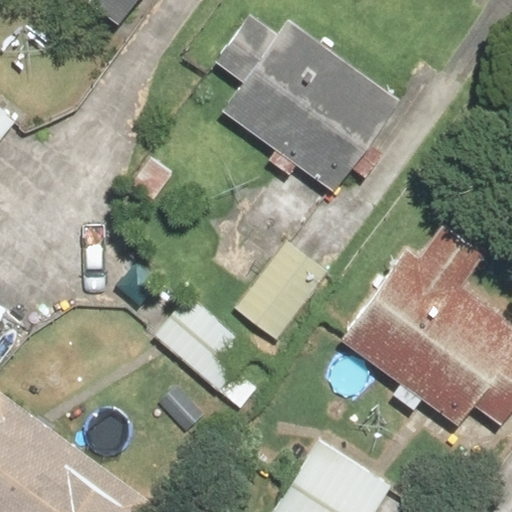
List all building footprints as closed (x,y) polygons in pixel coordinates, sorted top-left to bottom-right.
[(128,0),(84,0),(113,21),(128,0)] [(396,98),(285,17),(272,35),(245,16),(201,76),(228,95),(217,111),(329,192),(396,98)] [(0,133),(13,116),(0,105),(0,133)] [(326,273),(287,242),(234,311),(273,341),(326,273)] [(511,324),(403,247),(337,341),(396,383),(389,393),(412,409),(420,399),(456,425),(471,404),(498,423),(511,403),(511,324)] [(254,353),(181,292),(146,335),(219,395),(254,353)] [(0,511),(139,511),(148,501),(0,393),(0,511)] [(371,511),(388,486),(316,439),(268,511),(371,511)]
